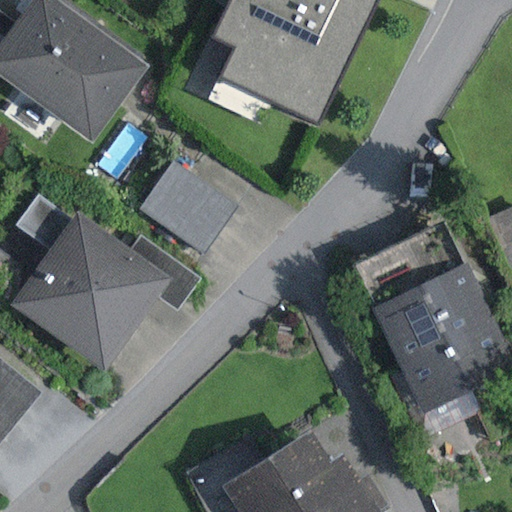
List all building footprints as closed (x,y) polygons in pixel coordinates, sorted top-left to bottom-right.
[(147,63),(56,0),(32,0),(0,46),(0,70),(95,137),(130,87),(147,63)] [(227,0),(212,33),(234,43),(220,72),(287,104),(316,118),(373,0),(227,0)] [(244,205),(179,158),(146,204),(212,250),(244,205)] [(133,252),(77,213),(15,302),(106,366),(160,290),(169,277),(133,252)] [(203,254),(155,221),(133,252),(169,277),(160,290),(184,307),(207,274),(195,266),(203,254)] [(360,262),(428,404),(511,363),(511,360),(446,221),(360,262)] [(0,449),(49,389),(0,349),(0,449)] [(230,485),(247,511),(382,511),(395,504),(375,474),(364,481),(346,454),(332,464),(319,444),(311,432),(230,485)]
